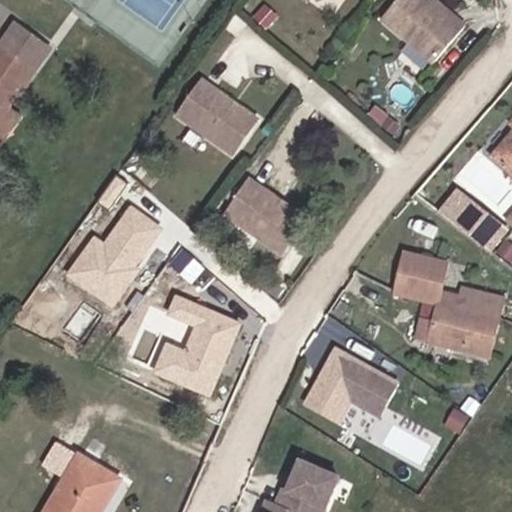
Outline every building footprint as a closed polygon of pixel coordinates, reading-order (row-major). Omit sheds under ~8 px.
[(278,0),(300,17),(313,0),(278,0)] [(460,42),(447,31),(441,37),(419,18),(401,3),(374,36),(427,80),(460,42)] [(426,13),(419,18),(441,37),(447,31),(426,13)] [(0,129),(2,128),(54,46),(16,22),(0,46),(0,129)] [(91,118),(99,108),(109,92),(90,79),(80,94),(73,105),(91,118)] [(179,117),(235,156),(260,121),(203,82),(179,117)] [(0,160),(16,137),(2,128),(0,129),(0,160)] [(511,142),(511,149),(495,177),(511,188),(511,137),(510,141),(511,142)] [(307,219),(251,180),(229,216),(285,254),(307,219)] [(168,229),(131,206),(106,244),(93,236),(67,278),(116,309),(168,229)] [(439,230),(449,237),(463,216),(453,209),(439,230)] [(463,216),(449,237),(487,264),(501,242),(463,216)] [(392,305),(431,320),(428,335),(415,333),(412,355),(467,365),(488,369),(498,310),(458,302),(456,310),(434,306),(441,276),(398,268),(392,305)] [(242,325),(175,297),(167,316),(196,329),(187,349),(167,341),(153,374),(211,399),(242,325)] [(342,350),(315,405),(348,421),(359,399),(388,413),(404,380),(342,350)] [(288,504),(278,501),(273,511),(334,511),(349,477),(311,462),(304,478),(299,491),(294,489),(288,504)] [(64,499),(77,477),(55,463),(41,487),(64,499)] [(294,489),(299,491),(304,478),(300,476),(294,489)] [(77,477),(64,499),(56,511),(109,511),(117,500),(77,477)]
